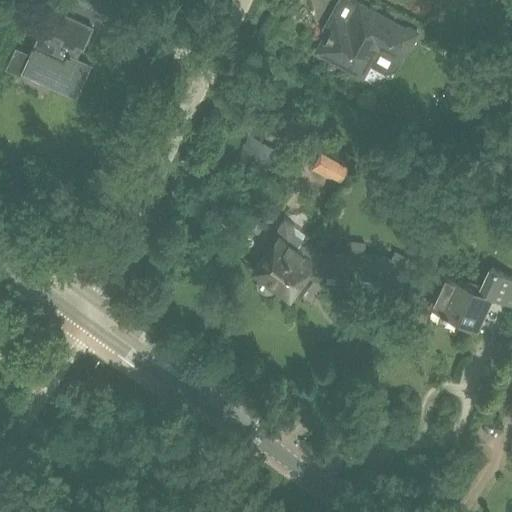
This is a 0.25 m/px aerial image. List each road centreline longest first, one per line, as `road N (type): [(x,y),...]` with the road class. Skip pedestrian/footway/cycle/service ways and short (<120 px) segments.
road 1 (residential): [(92,298),(241,0)]
road 2 (primary): [(360,511),(206,397)]
road 3 (primary): [(206,397),(92,298)]
road 4 (primary): [(80,320),(206,397)]
